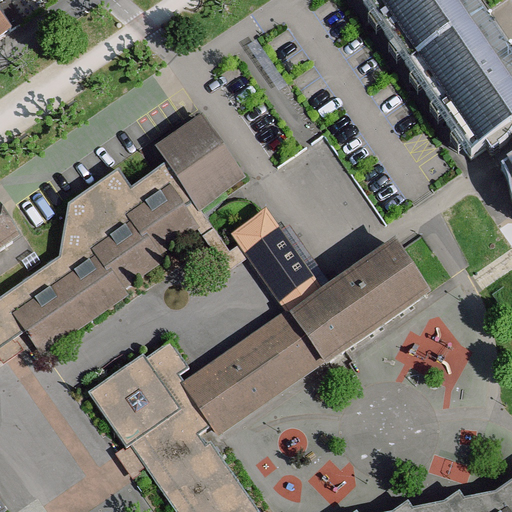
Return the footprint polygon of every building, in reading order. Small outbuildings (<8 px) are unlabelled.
[(410,70),(471,29),(450,0),(361,0),(401,58),(410,70)] [(450,0),(471,29),(511,89),(511,62),(469,0),(450,0)] [(8,4),(0,8),(0,13),(12,32),(22,26),(8,4)] [(0,40),(12,32),(0,13),(0,40)] [(511,89),(471,29),(410,70),(472,161),(486,151),(492,160),(506,150),(511,142),(511,89)] [(204,114),(158,147),(205,210),(250,178),(204,114)] [(61,261),(0,297),(0,363),(23,351),(24,343),(47,347),(127,299),(135,259),(144,275),(160,266),(164,244),(176,246),(210,227),(172,162),(133,185),(124,170),(72,200),(61,261)] [(511,165),(502,173),(509,188),(511,202),(511,165)] [(285,308),(290,315),(292,314),(295,319),(323,299),(316,288),(266,217),(237,238),(285,308)] [(0,252),(13,243),(0,223),(0,252)] [(511,511),(511,480),(493,492),(451,497),(445,501),(400,507),(392,511),(389,511),(511,511)]
